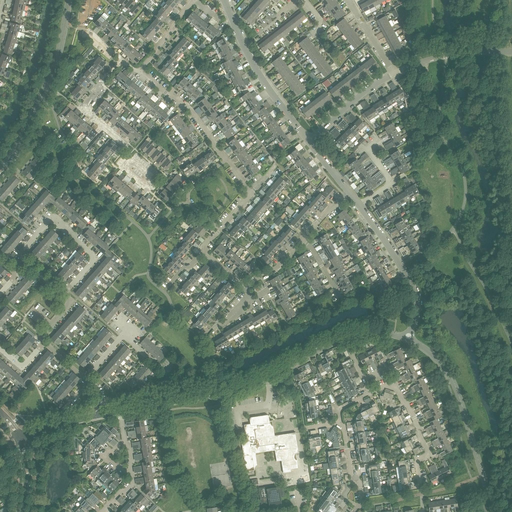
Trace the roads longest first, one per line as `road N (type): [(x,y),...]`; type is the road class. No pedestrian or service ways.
road 1 (unclassified): [(494,511),(451,378),(407,338)]
road 2 (unclassified): [(0,169),(49,79),(69,0)]
road 3 (unclassified): [(309,142),(257,70),(224,0)]
road 4 (residential): [(251,191),(186,104),(140,70)]
road 5 (residential): [(422,511),(416,460),(429,453),(418,427),(396,389),(370,393)]
road 6 (unclassified): [(407,338),(416,314),(413,287),(358,204)]
road 7 (residential): [(63,293),(92,254),(53,218),(21,257)]
road 8 (residential): [(121,60),(84,107),(131,159)]
road 9 (unclassified): [(145,406),(224,395),(264,376)]
road 10 (unclassified): [(264,376),(145,406)]
road 11 (unclassified): [(511,51),(442,56),(393,73)]
